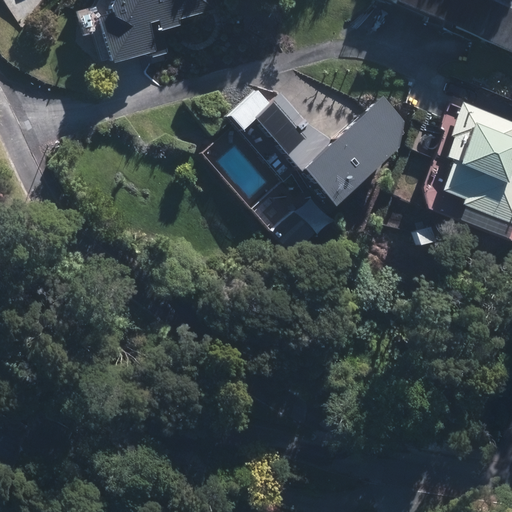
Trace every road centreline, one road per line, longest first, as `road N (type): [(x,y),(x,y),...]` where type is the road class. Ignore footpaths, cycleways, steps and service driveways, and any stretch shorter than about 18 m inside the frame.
road 1 (residential): [(0,109),(42,198),(111,273),(420,470)]
road 2 (unknown): [(25,128),(353,45),(393,53),(511,111)]
road 3 (residential): [(420,470),(141,407),(55,372),(0,335)]
